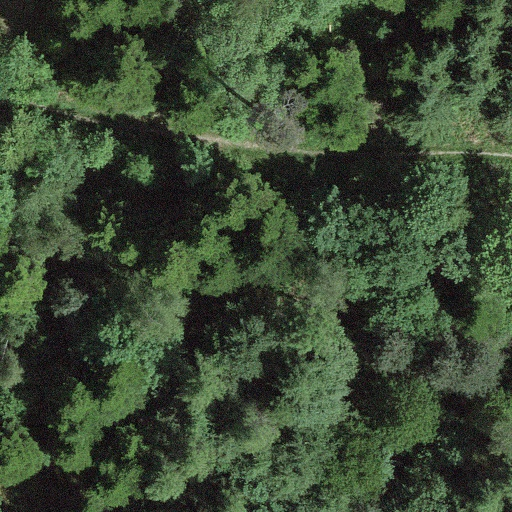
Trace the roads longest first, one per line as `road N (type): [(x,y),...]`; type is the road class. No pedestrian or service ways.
road 1 (track): [(511,160),(338,155),(110,126),(0,86)]
road 2 (track): [(392,511),(511,349)]
